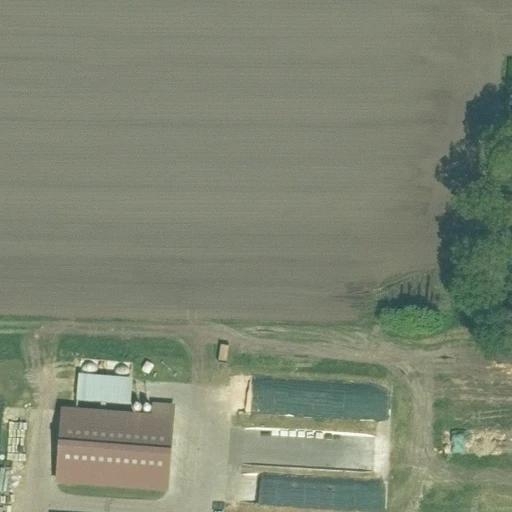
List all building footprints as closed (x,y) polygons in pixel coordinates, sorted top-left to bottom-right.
[(511,196),(504,196),(503,218),(511,218),(511,196)] [(511,240),(497,239),(493,293),(511,294),(511,240)] [(384,421),(384,390),(293,388),(292,419),(384,421)] [(168,417),(59,407),(53,480),(162,490),(168,417)] [(510,429),(454,429),(455,454),(510,453),(510,429)]
